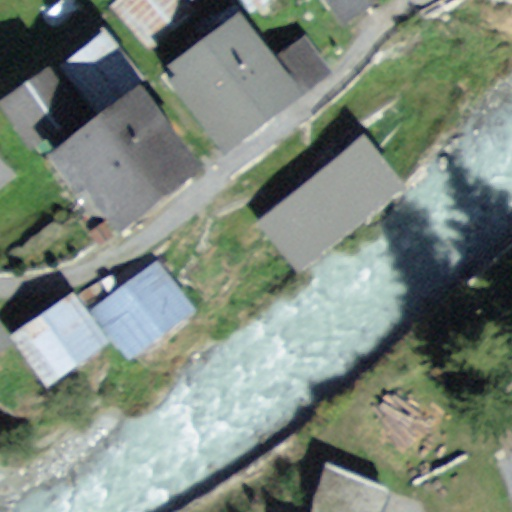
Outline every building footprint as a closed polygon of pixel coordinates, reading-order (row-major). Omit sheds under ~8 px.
[(118,0),(113,5),(156,45),(197,0),(118,0)] [(330,0),(343,22),(380,0),(330,0)] [(336,72),(307,32),(279,52),(247,6),(166,64),(228,149),(336,72)] [(114,234),(210,162),(106,25),(10,97),(114,234)] [(261,218),(305,271),(410,184),(367,131),(261,218)] [(0,148),(0,187),(19,170),(0,148)] [(128,354),(202,319),(172,258),(98,293),(128,354)] [(18,324),(47,379),(115,344),(86,289),(18,324)] [(0,313),(0,351),(17,341),(0,313)] [(393,511),(390,494),(393,484),(331,465),(317,511),(393,511)]
